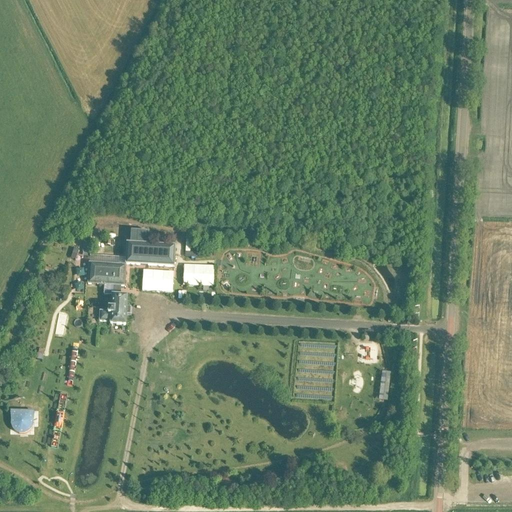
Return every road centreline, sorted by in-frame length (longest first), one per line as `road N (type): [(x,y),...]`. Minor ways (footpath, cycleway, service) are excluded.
road 1 (unclassified): [(437,511),(470,0)]
road 2 (track): [(180,317),(150,343),(118,498),(87,511)]
